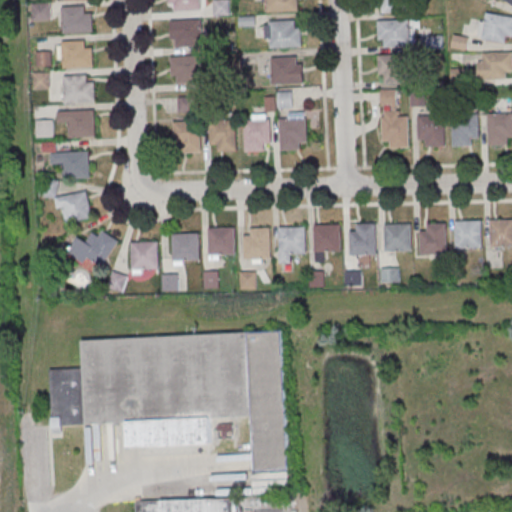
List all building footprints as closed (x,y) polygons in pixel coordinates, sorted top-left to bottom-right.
[(169,0),(200,0),(201,9),(177,10),(176,2),(170,2),(169,0)] [(298,0),(299,10),(268,11),(267,0),(298,0)] [(377,0),(407,0),(408,10),(384,11),(384,3),(377,3),(377,0)] [(217,2),(219,14),(229,12),(228,1),(217,2)] [(51,20),(51,5),(35,5),(35,20),(51,20)] [(86,5),(87,13),(92,13),(93,31),(64,33),(62,6),(86,5)] [(507,43),(509,35),(511,35),(511,16),(484,11),(479,38),(507,43)] [(378,19),(409,18),(410,45),(385,46),(385,38),(379,38),(378,19)] [(171,20),(202,19),(203,45),(178,46),(178,38),(172,39),(171,20)] [(296,19),(296,27),(301,26),(302,45),(271,47),(270,20),(296,19)] [(87,39),(87,47),(93,47),(94,66),(64,67),(63,41),(87,39)] [(479,80),(511,80),(511,52),(479,53),(479,80)] [(379,55),(410,53),(411,80),(386,81),(386,73),(380,73),(379,55)] [(50,54),(40,54),(40,63),(49,63),(50,54)] [(171,56),(201,55),(202,81),(178,82),(178,75),(172,75),(171,56)] [(297,55),(298,63),(303,63),(304,82),(273,83),(271,57),(297,55)] [(51,73),(35,73),(35,89),(51,89),(51,73)] [(89,73),(89,81),(95,81),(96,100),(66,102),(65,75),(89,73)] [(427,105),(427,92),(411,92),(411,105),(427,105)] [(96,110),(62,110),(62,137),(96,137),(96,110)] [(490,143),(489,113),(511,112),(511,136),(509,137),(509,143),(490,143)] [(453,144),(452,114),(479,113),(480,137),(472,137),(472,144),(453,144)] [(446,145),(445,114),(419,115),(419,140),(427,139),(427,145),(446,145)] [(410,146),(409,115),(383,116),(383,140),(391,140),(391,146),(410,146)] [(281,149),(280,118),(307,117),(308,142),(300,142),(300,148),(281,149)] [(238,150),(237,119),(210,120),(211,144),(219,144),(219,150),(238,150)] [(246,150),(245,119),(271,119),(272,143),(264,143),(265,149),(246,150)] [(201,151),(200,120),(174,121),(174,145),(182,145),(182,151),(201,151)] [(65,178),(90,178),(90,152),(54,152),(54,163),(65,163),(65,178)] [(93,216),(88,191),(60,196),(58,179),(42,182),(44,197),(56,195),(59,209),(65,208),(67,221),(93,216)] [(456,220),(482,219),(483,246),(457,247),(456,220)] [(491,219),(511,219),(511,246),(492,246),(491,219)] [(421,231),(428,230),(428,223),(448,222),(448,253),(421,254),(421,231)] [(315,224),(341,223),(342,250),(316,250),(315,224)] [(350,231),(357,231),(357,223),(377,223),(377,253),(350,254),(350,231)] [(385,223),(411,223),(412,250),(386,250),(385,223)] [(280,226),(306,225),(306,252),(280,253),(280,226)] [(209,227),(235,226),(236,253),(210,254),(209,227)] [(244,235),(251,235),(251,227),(271,227),(272,257),(245,258),(244,235)] [(71,250),(101,270),(120,241),(100,228),(90,243),(80,236),(71,250)] [(174,232),(200,232),(201,258),(175,259),(174,232)] [(133,241),(159,241),(159,268),(133,268),(133,241)] [(399,269),(382,269),(382,283),(399,283),(399,269)] [(205,288),(220,288),(220,271),(205,271),(205,288)] [(257,289),(257,271),(241,271),(241,289),(257,289)] [(167,290),(178,290),(178,276),(167,276),(167,290)] [(83,338),(84,368),(51,369),(53,432),(62,432),(62,425),(128,422),(129,446),(212,444),(212,417),(253,416),(255,471),(289,469),(285,332),(83,338)] [(240,511),(240,498),(137,499),(137,511),(240,511)]
